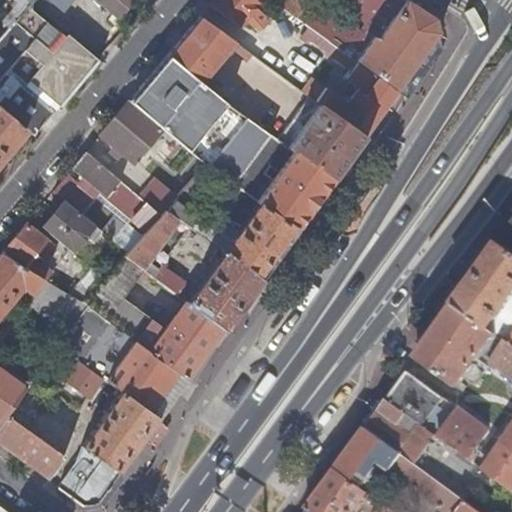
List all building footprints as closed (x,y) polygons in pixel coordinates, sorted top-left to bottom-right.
[(98,0),(118,16),(132,0),(98,0)] [(257,7),(262,0),(213,0),(210,4),(240,27),(250,16),(257,7)] [(269,0),(283,9),(290,0),(269,0)] [(290,0),(283,9),(295,18),(308,0),(290,0)] [(319,22),(313,31),(314,32),(338,49),(343,52),(355,61),(357,62),(396,90),(438,33),(434,17),(406,0),(394,0),(387,11),(395,16),(381,35),(375,31),(372,36),(373,37),(363,51),(336,32),(332,37),(326,33),(329,29),(319,22)] [(329,0),(349,13),(358,2),(376,13),(386,0),(329,0)] [(25,12),(13,22),(81,80),(98,60),(30,3),(25,12)] [(27,6),(23,3),(17,10),(21,13),(27,6)] [(271,18),(257,7),(250,16),(263,27),(271,18)] [(247,51),(199,17),(168,55),(201,84),(229,48),(242,57),(247,51)] [(0,107),(26,129),(34,136),(81,80),(13,22),(0,37),(0,107)] [(441,50),(438,33),(396,90),(407,97),(441,50)] [(343,52),(338,49),(334,55),(350,67),(355,61),(343,52)] [(201,84),(168,55),(129,101),(162,129),(189,151),(228,105),(210,89),(209,90),(201,84)] [(364,135),(396,90),(357,62),(346,76),(358,85),(346,102),(324,86),(321,91),(314,99),(364,135)] [(321,91),(324,86),(310,76),(301,89),(305,92),(311,83),(321,91)] [(307,94),(314,99),(321,91),(311,83),(305,92),(307,94)] [(332,179),(364,135),(314,99),(307,94),(275,139),(292,151),(292,150),(332,179)] [(162,129),(129,101),(101,135),(134,163),(162,129)] [(269,134),(228,105),(189,151),(207,165),(233,185),(260,147),(269,134)] [(0,159),(26,129),(0,107),(0,159)] [(278,170),(292,151),(275,139),(272,137),(269,134),(260,147),(233,185),(257,201),(270,182),(260,175),(269,163),(278,170)] [(259,202),(296,228),(332,179),(292,150),(292,151),(278,170),(270,182),(257,201),(259,202)] [(120,182),(86,152),(73,167),(87,178),(95,186),(108,197),(120,182)] [(81,185),(68,173),(53,191),(65,200),(67,202),(81,185)] [(95,186),(87,178),(81,185),(90,192),(95,186)] [(90,192),(81,185),(67,202),(75,209),(90,192)] [(73,253),(95,226),(75,209),(67,202),(65,200),(42,227),(73,253)] [(260,278),(296,228),(259,202),(243,223),(238,220),(233,228),(224,221),(217,231),(175,200),(165,210),(189,227),(220,250),(223,252),(260,278)] [(160,216),(145,202),(133,216),(148,229),(160,216)] [(159,267),(189,227),(165,210),(160,216),(148,229),(126,253),(123,256),(141,269),(152,277),(159,267)] [(46,237),(27,221),(0,253),(22,266),(46,237)] [(511,252),(500,244),(456,305),(490,329),(505,309),(511,314),(511,337),(508,343),(511,345),(511,252)] [(224,327),(260,278),(223,252),(220,250),(211,263),(210,262),(200,276),(204,279),(187,302),(223,328),(224,327)] [(22,266),(0,253),(0,308),(3,304),(5,305),(13,295),(12,294),(16,289),(23,288),(32,295),(43,279),(22,266)] [(187,378),(223,328),(187,302),(185,301),(164,330),(120,298),(141,269),(123,256),(103,278),(81,302),(86,304),(158,357),(187,378)] [(181,283),(159,267),(152,277),(174,293),(181,283)] [(71,296),(81,302),(103,278),(93,270),(71,296)] [(134,402),(158,357),(86,304),(55,346),(100,377),(113,387),(134,402)] [(511,423),(481,468),(487,473),(502,484),(511,491),(511,490),(511,345),(508,343),(490,329),(456,305),(417,359),(458,389),(464,379),(474,386),(484,373),(474,366),(482,355),(511,376),(511,423)] [(100,377),(55,346),(41,365),(85,397),(100,377)] [(158,418),(187,378),(158,357),(134,402),(158,418)] [(0,421),(6,414),(28,383),(0,363),(0,421)] [(408,371),(387,399),(407,414),(420,423),(453,447),(468,459),(487,433),(458,411),(434,391),(408,371)] [(97,502),(158,418),(134,402),(113,387),(104,400),(110,405),(80,446),(74,462),(57,486),(81,503),(97,502)] [(387,399),(367,428),(432,476),(466,501),(487,473),(481,468),(468,459),(453,447),(420,423),(412,436),(398,426),(407,414),(387,399)] [(0,421),(0,444),(47,478),(63,456),(6,414),(0,421)] [(367,428),(337,470),(353,482),(373,455),(386,463),(384,467),(446,511),(481,511),(466,501),(432,476),(367,428)] [(337,470),(308,509),(311,511),(360,511),(364,508),(368,511),(395,511),(353,482),(337,470)]
